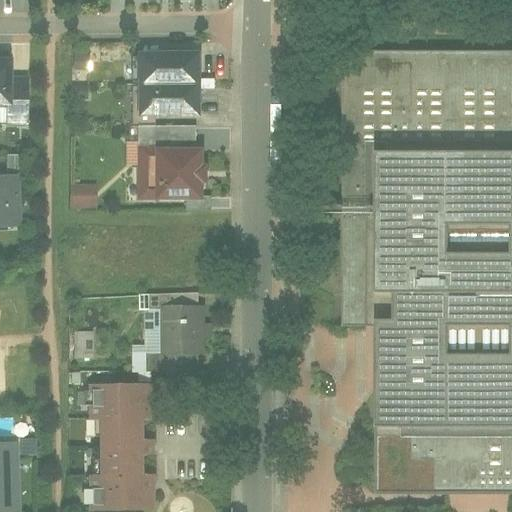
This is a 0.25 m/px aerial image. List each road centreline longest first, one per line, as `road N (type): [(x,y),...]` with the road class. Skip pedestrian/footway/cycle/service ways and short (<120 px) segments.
road 1 (residential): [(260,511),(260,27)]
road 2 (residential): [(260,27),(0,26)]
